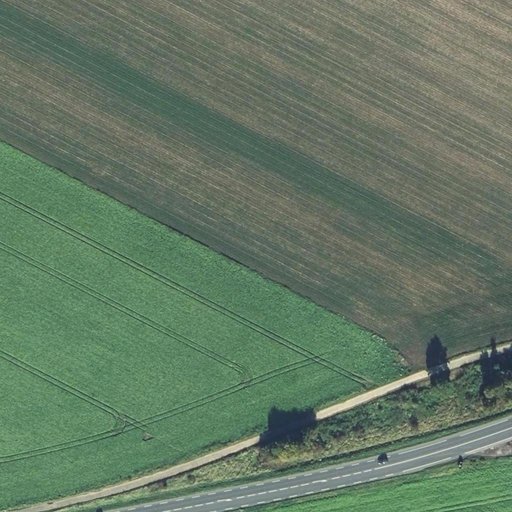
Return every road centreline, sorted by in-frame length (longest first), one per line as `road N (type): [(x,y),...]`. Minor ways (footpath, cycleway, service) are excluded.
road 1 (track): [(29,511),(138,484),(511,349)]
road 2 (secondary): [(165,511),(341,477),(511,428)]
